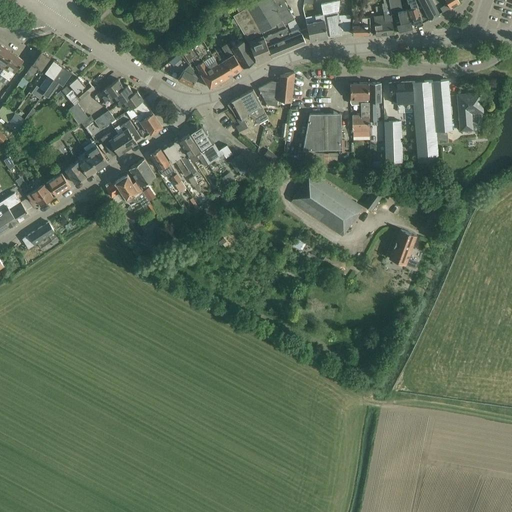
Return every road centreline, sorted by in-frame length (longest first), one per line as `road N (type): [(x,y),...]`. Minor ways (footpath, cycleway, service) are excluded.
road 1 (tertiary): [(0,244),(173,129),(184,100)]
road 2 (tertiary): [(184,100),(221,96),(285,60),(339,50)]
road 3 (tertiary): [(184,100),(55,20)]
road 4 (track): [(364,397),(511,422)]
